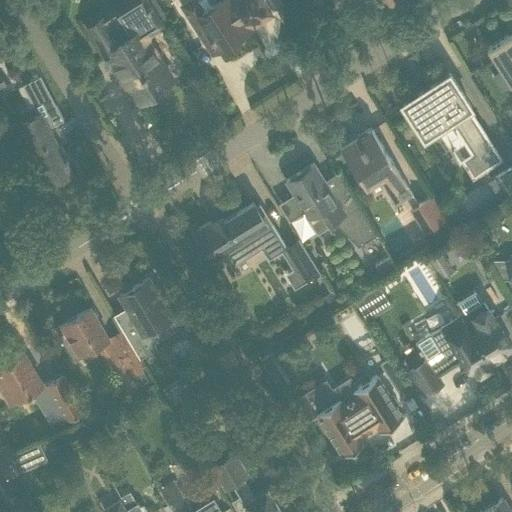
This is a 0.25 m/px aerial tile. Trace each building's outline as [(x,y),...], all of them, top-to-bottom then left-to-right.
[(108,25),(92,35),(107,59),(109,58),(124,82),(121,84),(133,103),(171,78),(143,34),(159,23),(144,0),(130,0),(103,18),(108,25)] [(198,0),(187,0),(180,5),(208,48),(209,47),(208,47),(214,43),(218,49),(219,48),(272,14),(262,0),(217,0),(204,9),(198,0)] [(507,34),(486,47),(510,84),(511,82),(511,41),(511,42),(507,34)] [(402,103),(424,136),(451,119),(472,152),(462,159),(472,174),(499,157),(468,108),(471,106),(449,73),(402,103)] [(63,119),(40,74),(21,83),(37,114),(21,122),(42,164),(51,182),(71,171),(48,126),(63,119)] [(371,126),(340,145),(351,162),(366,186),(381,176),(394,198),(400,194),(403,198),(411,193),(407,186),(408,185),(371,126)] [(286,179),(285,179),(292,191),(316,230),(335,219),(339,225),(343,222),(351,235),(353,234),(359,244),(376,233),(342,178),(341,179),(328,187),(313,162),(312,163),(286,179)] [(511,164),(488,180),(501,200),(511,192),(511,164)] [(431,194),(418,202),(432,226),(446,218),(431,194)] [(220,214),(210,220),(195,230),(212,256),(225,248),(233,262),(261,245),(262,247),(263,246),(267,253),(284,242),(272,223),(271,224),(261,207),(260,208),(258,209),(253,202),(223,220),(220,214)] [(299,238),(285,246),(284,247),(298,269),(301,267),(304,273),(302,274),(306,279),(319,271),(299,238)] [(440,249),(427,256),(437,271),(449,264),(440,249)] [(389,255),(376,263),(383,275),(397,266),(389,255)] [(127,313),(116,319),(139,358),(157,347),(153,342),(158,339),(152,328),(170,318),(172,321),(178,318),(158,284),(153,286),(147,277),(119,294),(128,308),(127,313)] [(379,282),(354,298),(364,314),(389,299),(379,282)] [(475,289),(455,302),(461,311),(492,359),(511,346),(475,289)] [(322,296),(329,307),(337,302),(330,291),(322,296)] [(108,337),(100,324),(90,307),(57,326),(75,357),(95,345),(100,355),(105,352),(122,380),(128,391),(147,380),(141,369),(143,368),(120,329),(108,337)] [(441,349),(426,359),(433,370),(456,356),(457,357),(461,355),(470,370),(473,368),(477,373),(480,371),(483,372),(490,368),(490,365),(494,362),(492,359),(461,311),(429,331),(441,349)] [(41,383),(33,369),(23,352),(0,365),(0,387),(9,402),(17,397),(17,398),(31,390),(42,409),(56,401),(67,419),(84,408),(63,373),(46,383),(45,381),(41,383)] [(381,362),(397,388),(405,383),(404,380),(389,357),(381,362)] [(424,394),(441,383),(426,359),(409,370),(424,394)] [(294,399),(287,403),(300,424),(301,423),(300,422),(316,413),(318,416),(317,420),(324,432),(328,432),(342,453),(365,438),(362,435),(377,426),(379,429),(402,415),(396,405),(397,402),(392,393),(388,393),(376,373),(318,410),(314,404),(315,404),(315,403),(314,403),(315,404),(314,404),(309,398),(311,397),(311,398),(312,398),(311,397),(298,405),(294,399)] [(185,380),(165,393),(172,404),(192,392),(191,391),(185,380)] [(216,415),(227,418),(231,405),(220,402),(216,415)] [(128,408),(121,411),(125,417),(131,414),(128,408)] [(116,411),(85,422),(90,437),(122,426),(116,411)] [(90,437),(85,422),(58,432),(64,447),(90,437)] [(8,453),(14,466),(16,471),(30,465),(28,461),(40,456),(38,452),(42,450),(38,440),(8,453)] [(4,443),(0,445),(0,466),(5,478),(17,473),(4,443)] [(253,494),(242,477),(241,476),(248,472),(234,449),(210,464),(224,487),(231,483),(239,495),(231,500),(238,511),(282,511),(279,506),(290,499),(288,495),(295,491),(286,476),(279,481),(277,479),(260,489),(253,494)] [(172,478),(156,487),(165,501),(171,511),(221,511),(220,510),(213,498),(199,506),(202,509),(197,511),(192,511),(191,510),(172,478)] [(510,511),(502,497),(476,511),(510,511)] [(33,511),(29,501),(17,506),(19,511),(33,511)] [(143,511),(137,501),(123,509),(124,511),(143,511)] [(171,511),(165,501),(161,504),(165,511),(171,511)]
